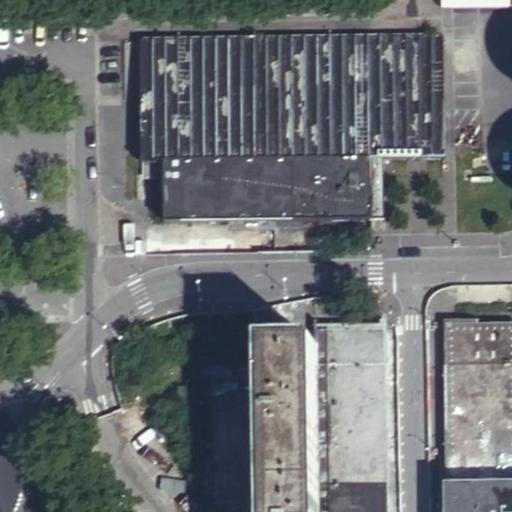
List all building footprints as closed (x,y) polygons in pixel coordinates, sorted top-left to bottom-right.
[(441,36),(380,37),(380,21),(154,23),(154,86),(167,86),(167,146),(176,146),(176,207),(382,203),(383,131),(441,130),(441,36)] [(167,86),(154,86),(154,130),(154,146),(167,146),(167,86)] [(331,309),(331,313),(331,320),(377,319),(377,308),(341,308),(331,309)] [(479,311),(447,311),(448,379),(511,378),(511,316),(479,317),(479,311)] [(377,319),(331,320),(331,340),(332,511),(378,511),(378,430),(377,340),(377,319)] [(331,340),(331,320),(319,320),(319,340),(331,340)] [(389,511),(389,459),(388,340),(377,340),(378,430),(378,511),(389,511)] [(320,511),(319,347),(268,348),(269,511),(320,511)] [(511,511),(511,378),(448,379),(450,511),(511,511)]
